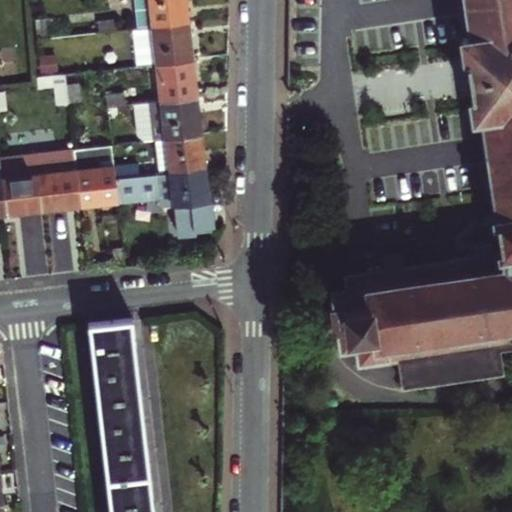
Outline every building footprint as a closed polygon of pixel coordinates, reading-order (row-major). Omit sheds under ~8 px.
[(186,5),(185,0),(136,0),(139,28),(188,22),(186,5)] [(473,114),(482,113),(497,215),(494,216),(499,250),(502,249),(503,253),(511,251),(511,0),(464,0),(470,37),(461,38),(467,76),(468,85),(473,114)] [(98,22),(99,33),(116,31),(114,20),(98,22)] [(36,22),(38,40),(48,39),(46,21),(36,22)] [(135,29),(139,65),(159,63),(192,59),(190,40),(188,22),(139,28),(135,29)] [(116,31),(99,33),(100,44),(117,42),(116,31)] [(159,63),(163,101),(197,97),(195,79),(192,59),(159,63)] [(66,74),(54,76),(58,104),(69,103),(67,84),(66,74)] [(67,84),(69,103),(81,101),(78,83),(67,84)] [(31,88),(19,89),(21,104),(32,103),(31,88)] [(107,96),(108,108),(132,105),(131,93),(107,96)] [(199,114),(197,97),(163,101),(168,138),(201,134),(199,114)] [(163,101),(140,104),(145,141),(168,138),(163,101)] [(132,105),(108,108),(110,120),(133,117),(132,105)] [(168,138),(172,171),(205,167),(203,153),(201,134),(168,138)] [(75,149),(75,151),(81,206),(97,204),(119,201),(116,178),(115,167),(112,145),(75,149)] [(81,206),(75,151),(38,155),(39,160),(44,210),(65,207),(81,206)] [(44,210),(39,160),(1,165),(6,214),(28,212),(44,210)] [(116,178),(139,175),(138,165),(115,167),(116,178)] [(208,193),(205,167),(172,171),(139,175),(116,178),(119,201),(119,203),(162,198),(164,208),(176,206),(178,220),(211,216),(208,193)] [(511,251),(503,253),(402,268),(400,253),(382,256),(384,271),(348,277),(350,290),(333,293),(335,307),(330,308),(334,334),(339,333),(341,348),(357,346),(359,360),(396,354),(400,386),(501,371),(498,348),(511,345),(511,251)] [(90,325),(94,356),(136,352),(135,341),(133,332),(135,332),(133,320),(90,325)] [(94,356),(98,388),(139,383),(138,373),(136,352),(94,356)] [(101,419),(143,414),(141,399),(139,383),(98,388),(101,419)] [(101,419),(105,450),(146,445),(144,426),(143,414),(101,419)] [(108,482),(150,476),(148,460),(146,445),(105,450),(108,482)] [(108,482),(111,511),(119,511),(154,508),(152,492),(150,476),(108,482)]
